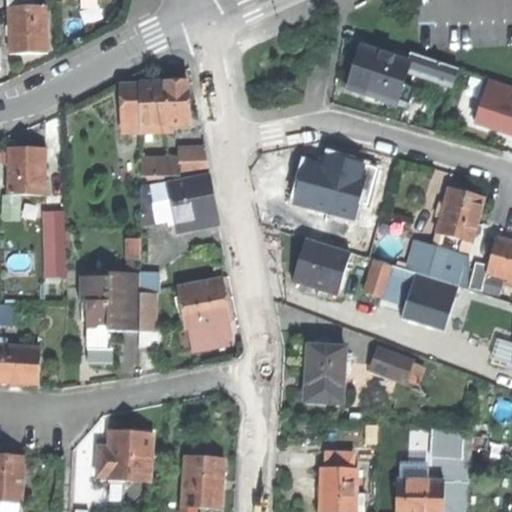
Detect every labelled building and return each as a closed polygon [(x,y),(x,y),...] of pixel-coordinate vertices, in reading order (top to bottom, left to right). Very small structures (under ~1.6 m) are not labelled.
[(8,0),(9,9),(34,8),(33,0),(8,0)] [(34,8),(9,9),(9,54),(28,54),(47,53),(47,8),(34,8)] [(403,85),(407,70),(410,64),(383,55),(361,48),(348,88),(396,104),(398,100),(403,85)] [(410,64),(407,70),(454,86),(460,69),(413,53),(410,64)] [(511,86),(490,79),(475,125),(507,136),(510,128),(511,128),(511,86)] [(187,84),(140,85),(140,86),(141,114),(141,133),(173,132),(173,126),(188,125),(188,109),(187,84)] [(414,89),(403,85),(398,100),(409,103),(414,89)] [(121,87),(122,114),(141,114),(140,86),(121,87)] [(123,134),(141,133),(141,114),(122,114),(123,134)] [(8,194),(45,195),(46,150),(25,149),(10,149),(8,194)] [(182,168),(183,180),(183,183),(212,179),(206,153),(182,157),(182,168)] [(319,208),(330,211),(332,203),(340,175),(319,169),(306,165),(300,186),(295,201),(306,204),(319,208)] [(143,179),(183,180),(182,168),(143,166),(143,179)] [(212,181),(170,188),(177,223),(179,234),(204,229),(203,222),(219,219),(216,202),(212,181)] [(177,223),(170,188),(170,185),(143,188),(143,228),(177,223)] [(437,234),(473,244),(485,200),(483,200),(467,195),(449,190),(437,234)] [(318,214),(319,208),(306,204),(304,210),(318,214)] [(365,212),(364,216),(380,221),(383,211),(367,206),(365,212)] [(320,244),(353,253),(363,221),(330,211),(323,232),(320,244)] [(64,213),(44,213),(46,278),(66,277),(64,213)] [(363,221),(353,253),(369,258),(380,221),(364,216),(363,221)] [(306,239),(320,244),(323,232),(309,228),(306,239)] [(490,267),(488,273),(508,279),(511,280),(511,242),(498,238),(490,267)] [(140,240),(126,240),(125,260),(140,260),(140,240)] [(338,295),(351,254),(306,242),(301,259),(293,282),(338,295)] [(406,270),(416,273),(427,277),(436,249),(415,243),(406,270)] [(436,249),(427,277),(459,285),(468,289),(468,259),(436,249)] [(364,294),(381,299),(392,266),(375,260),(364,294)] [(482,293),(488,273),(490,267),(476,263),(468,289),(482,293)] [(381,299),(406,307),(416,273),(406,270),(392,266),(381,299)] [(427,277),(416,273),(406,307),(402,320),(436,330),(442,327),(448,324),(459,285),(427,277)] [(502,299),(508,279),(488,273),(482,293),(502,299)] [(119,332),(140,332),(141,295),(141,274),(109,274),(109,279),(82,278),(82,308),(90,308),(89,328),(108,329),(108,332),(119,332)] [(222,282),(180,289),(187,329),(190,328),(225,322),(229,321),(226,304),(222,282)] [(151,332),(152,295),(141,295),(140,332),(140,348),(162,348),(162,333),(151,332)] [(0,325),(15,325),(15,305),(0,304),(0,325)] [(229,344),(225,322),(190,328),(195,351),(229,344)] [(0,382),(14,383),(39,384),(40,348),(0,346),(0,382)] [(344,386),(347,349),(310,347),(308,367),(307,383),(344,386)] [(409,364),(378,351),(371,368),(400,380),(403,381),(409,364)] [(343,404),(344,386),(307,383),(306,402),(343,404)] [(473,431),(473,443),(482,443),(482,425),(473,425),(473,431)] [(432,458),(462,460),(464,431),(434,430),(432,458)] [(131,436),(112,434),(111,451),(101,451),(99,482),(151,485),(155,438),(131,436)] [(473,443),(472,457),(489,457),(489,443),(482,443),(473,443)] [(329,469),(361,470),(361,455),(329,454),(329,469)] [(8,456),(0,455),(0,501),(22,503),(25,458),(8,456)] [(226,463),(187,460),(183,511),(196,511),(197,509),(223,511),(225,483),(226,463)] [(321,511),(358,511),(360,495),(361,470),(329,469),(323,469),(323,485),(321,511)] [(442,511),(444,483),(398,481),(396,511),(442,511)] [(360,495),(358,511),(366,511),(367,495),(360,495)]
